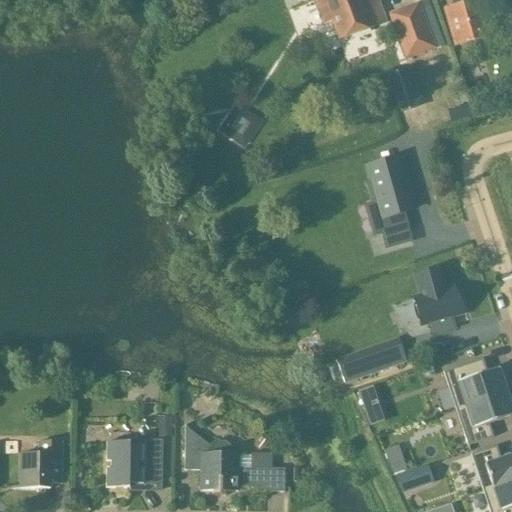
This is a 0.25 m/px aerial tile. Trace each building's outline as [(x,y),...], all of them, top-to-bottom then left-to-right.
[(339,40),(386,23),(378,0),(314,0),(324,25),(332,22),(339,40)] [(480,0),(474,0),(443,9),(454,47),(491,37),(480,0)] [(388,14),(405,61),(436,49),(419,2),(388,14)] [(388,72),(398,109),(422,102),(413,66),(388,72)] [(367,168),(371,183),(366,185),(372,204),(377,203),(381,219),(384,218),(388,231),(381,233),(385,249),(412,242),(403,213),(414,210),(399,158),(367,168)] [(432,335),(455,329),(451,317),(461,315),(453,288),(444,290),(438,269),(415,276),(421,297),(413,299),(420,326),(428,324),(432,335)] [(405,362),(400,345),(339,367),(337,361),(335,362),(343,384),(405,362)] [(443,373),(455,410),(506,393),(504,387),(506,386),(502,375),(500,376),(498,369),(486,373),(482,360),(443,373)] [(378,402),(373,387),(359,392),(363,406),(378,402)] [(511,417),(511,411),(506,393),(455,410),(467,447),(493,438),(489,425),(511,417)] [(239,454),(233,454),(233,452),(232,450),(231,448),(230,446),(229,444),(227,443),(225,442),(223,441),(221,441),(219,441),(216,441),(214,442),(212,443),(211,445),(209,446),(186,429),(186,425),(185,425),(184,471),(200,471),(200,492),(213,492),(213,496),(226,496),(226,492),(238,492),(238,488),(266,488),(266,493),(284,493),(285,469),(239,469),(239,454)] [(62,485),(63,443),(38,442),(38,455),(20,455),(20,490),(50,490),(50,485),(62,485)] [(141,491),(160,491),(161,442),(142,442),(142,444),(106,443),(106,489),(141,489),(141,491)] [(470,455),(483,492),(511,482),(511,456),(500,460),(496,447),(470,455)] [(393,478),(399,496),(432,485),(426,467),(393,478)] [(511,511),(511,482),(483,492),(489,511),(511,511)]
